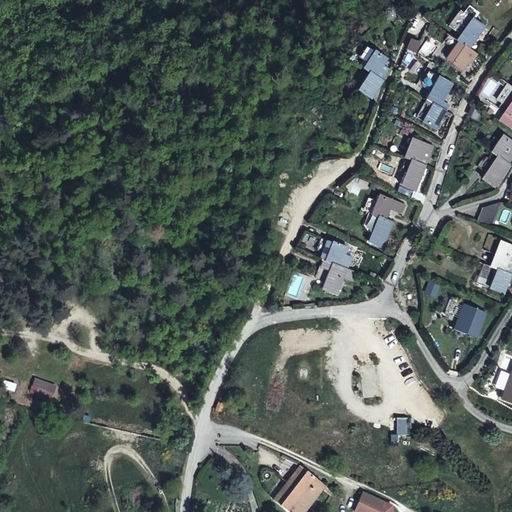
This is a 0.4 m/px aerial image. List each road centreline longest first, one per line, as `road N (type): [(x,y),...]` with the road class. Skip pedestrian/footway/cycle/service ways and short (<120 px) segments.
road 1 (track): [(243,330),(311,208),(364,142),(417,14),(450,0)]
road 2 (residential): [(185,511),(207,395),(243,330),(307,312),(377,307)]
road 3 (residential): [(377,307),(428,206),(459,114),(511,36)]
road 4 (unknown): [(0,332),(165,370),(192,409),(230,430)]
